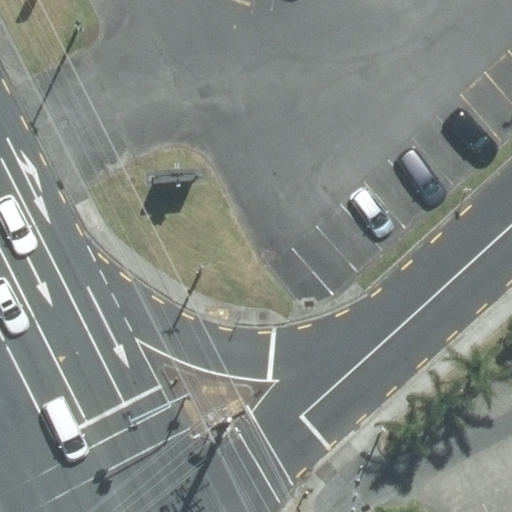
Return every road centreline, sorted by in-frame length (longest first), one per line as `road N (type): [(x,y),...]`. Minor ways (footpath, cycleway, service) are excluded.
road 1 (primary): [(0,265),(121,316),(272,352),(396,328)]
road 2 (unclassified): [(396,328),(207,511)]
road 3 (primary): [(92,511),(0,325)]
road 4 (unclassified): [(511,224),(396,328)]
